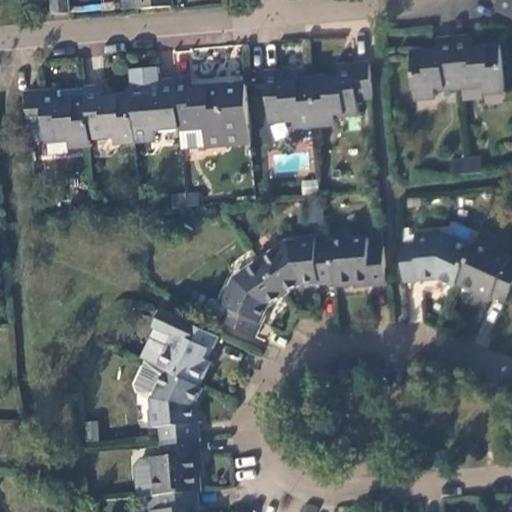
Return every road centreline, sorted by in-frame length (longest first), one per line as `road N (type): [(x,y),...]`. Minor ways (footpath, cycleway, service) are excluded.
road 1 (residential): [(511,372),(457,348),(396,337),(329,340),(279,364),(252,404),(250,434),(269,464),(307,488),(511,478)]
road 2 (residential): [(432,0),(0,38)]
